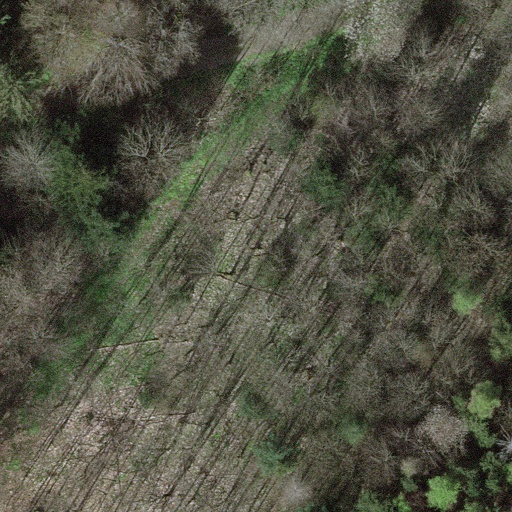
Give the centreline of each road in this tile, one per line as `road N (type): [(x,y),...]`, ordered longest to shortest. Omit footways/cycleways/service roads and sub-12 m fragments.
road 1 (track): [(417,0),(285,95),(128,254),(0,469)]
road 2 (track): [(398,0),(224,44),(0,123)]
